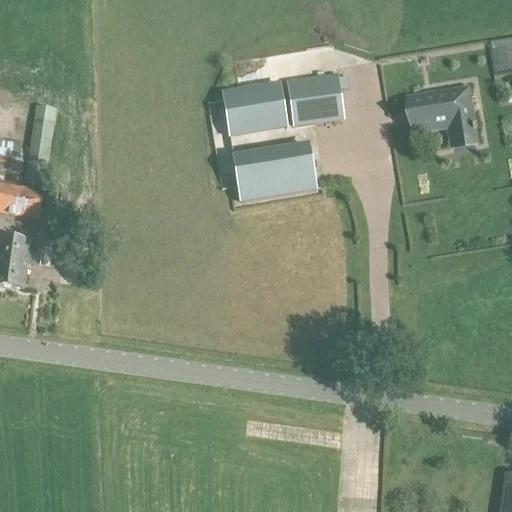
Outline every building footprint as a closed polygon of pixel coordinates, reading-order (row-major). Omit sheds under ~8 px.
[(295,131),(345,124),(338,78),(288,85),(295,131)] [(280,86),(222,96),(229,141),(288,132),(280,86)] [(467,92),(410,102),(416,136),(449,130),(452,144),(453,144),(453,141),(474,138),(474,140),(475,140),(467,92)] [(51,191),(89,190),(87,110),(49,111),(51,191)] [(310,147),(233,160),(241,207),(318,194),(310,147)] [(2,222),(0,238),(0,267),(29,272),(33,243),(43,245),(47,216),(28,214),(26,225),(2,222)] [(88,219),(67,216),(60,264),(81,267),(88,219)] [(496,511),(511,511),(511,475),(501,474),(496,511)]
